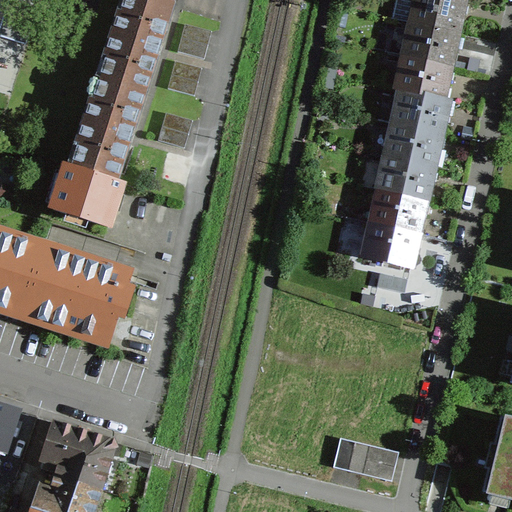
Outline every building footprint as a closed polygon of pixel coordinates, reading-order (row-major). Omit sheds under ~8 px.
[(117,181),(173,5),(156,0),(123,0),(70,166),(117,181)] [(412,22),(411,24),(459,34),(466,0),(416,0),(414,9),(420,11),(417,23),(412,22)] [(178,52),(204,58),(211,31),(185,24),(178,52)] [(459,34),(411,24),(407,42),(413,43),(410,58),(452,67),(459,34)] [(452,67),(410,58),(404,56),(400,75),(406,76),(403,90),(445,100),(452,67)] [(169,88),(194,95),(201,67),(176,61),(169,88)] [(455,102),(445,100),(403,90),(398,110),(403,111),(400,124),(442,134),(447,114),(452,115),(455,102)] [(158,140),(184,148),(192,121),(167,113),(158,140)] [(393,157),(435,167),(442,134),(400,124),(394,123),(390,143),(396,144),(393,157)] [(385,191),(428,201),(435,167),(393,157),(387,156),(382,176),(388,177),(385,191)] [(70,166),(68,165),(53,209),(109,227),(123,183),(117,181),(70,166)] [(381,210),(378,224),(420,234),(428,201),(385,191),(379,189),(375,208),(381,210)] [(374,243),(371,258),(412,267),(420,234),(378,224),(373,223),(368,242),(374,243)] [(131,275),(0,231),(0,310),(108,346),(117,316),(124,318),(133,291),(126,289),(131,275)] [(409,279),(381,273),(377,287),(406,293),(409,279)] [(23,410),(0,402),(0,460),(6,462),(23,410)] [(511,497),(511,420),(502,418),(484,491),(511,497)] [(102,489),(115,453),(110,441),(56,422),(42,461),(59,467),(56,474),(102,489)] [(370,445),(341,438),(334,467),(363,474),(370,445)] [(399,452),(370,445),(363,474),(392,481),(399,452)] [(94,511),(102,489),(56,474),(43,511),(94,511)]
